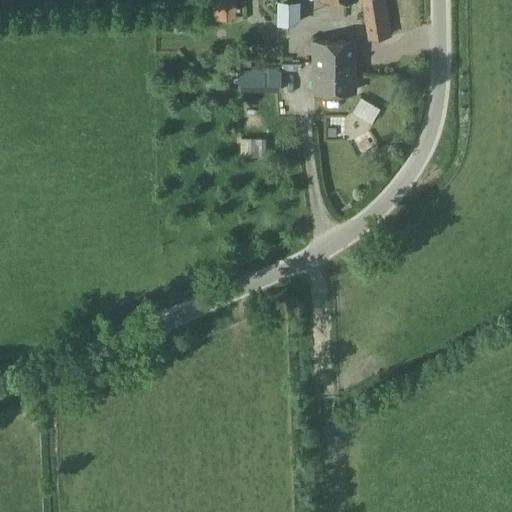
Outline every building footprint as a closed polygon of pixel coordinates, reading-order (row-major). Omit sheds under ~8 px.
[(226,23),(225,0),(204,0),(204,23),(226,23)] [(266,22),(265,0),(237,0),(238,23),(266,22)] [(362,0),(370,40),(389,36),(382,0),(362,0)] [(290,31),(291,2),(268,1),(268,30),(290,31)] [(331,71),(355,71),(356,41),(312,40),(311,61),(316,61),(316,66),(331,66),(331,71)] [(355,90),(355,71),(331,71),(331,66),(316,66),(316,61),(311,61),(311,89),(355,90)] [(279,91),(279,72),(237,71),(236,90),(279,91)] [(265,154),(265,140),(241,140),(241,154),(265,154)]
